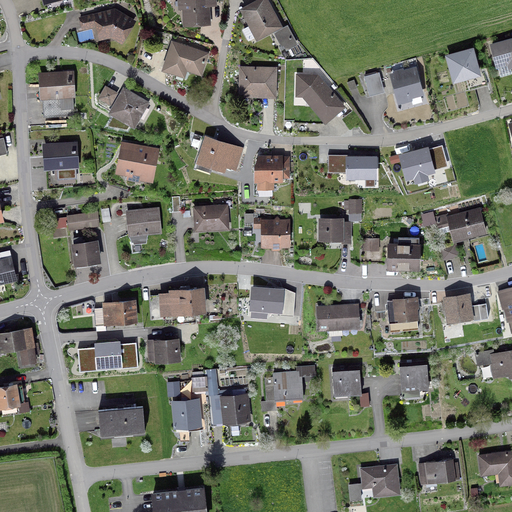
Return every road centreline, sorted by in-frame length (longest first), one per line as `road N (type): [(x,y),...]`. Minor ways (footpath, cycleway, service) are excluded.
road 1 (residential): [(17,54),(98,57),(256,137),(373,139),(511,108)]
road 2 (residential): [(41,301),(181,268),(396,284),(511,271)]
road 3 (residential): [(77,477),(511,423)]
road 4 (residential): [(41,301),(17,54)]
road 5 (residential): [(77,477),(41,301)]
